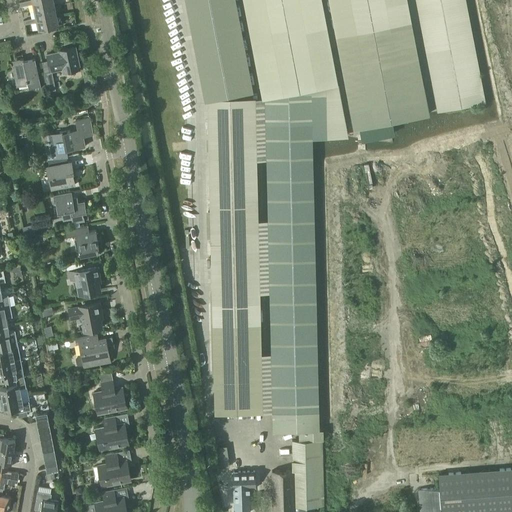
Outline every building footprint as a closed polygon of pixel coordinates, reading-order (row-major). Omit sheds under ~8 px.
[(33,3),(34,10),(55,6),(54,0),(35,0),(32,1),(33,3)] [(233,0),(187,0),(206,100),(208,100),(255,98),(255,97),(254,90),(252,91),(233,0)] [(300,430),(300,439),(322,439),(322,429),(318,429),(312,137),(349,136),(338,83),(337,83),(322,5),(321,0),(245,0),(264,97),(265,96),(268,219),(270,291),(273,411),(275,411),(276,431),(300,430)] [(403,0),(334,0),(360,126),(393,120),(426,114),(403,0)] [(419,0),(441,111),(485,102),(465,0),(419,0)] [(36,17),(36,19),(57,15),(55,6),(34,10),(36,17)] [(36,19),(37,21),(38,28),(59,24),(57,15),(36,19)] [(47,82),(48,90),(56,88),(52,70),(62,68),(63,72),(80,68),(75,46),(58,49),(58,50),(46,53),(48,60),(42,61),(45,75),(47,82)] [(11,60),(16,86),(28,83),(29,86),(40,84),(39,76),(35,58),(24,60),(23,57),(11,60)] [(255,98),(208,100),(215,412),(262,411),(261,353),(259,292),(258,219),(256,158),(255,98)] [(77,127),(47,133),(50,151),(52,150),(53,157),(69,154),(68,147),(86,144),(84,134),(93,133),(90,116),(89,116),(89,115),(76,117),(76,118),(75,118),(77,127)] [(389,123),(363,128),(365,140),(391,135),(389,123)] [(46,166),(51,189),(74,185),(72,172),(73,172),(71,161),(46,166)] [(53,195),(54,201),(55,201),(58,211),(61,210),(63,219),(72,217),(73,222),(88,219),(84,199),(78,201),(77,197),(69,198),(68,192),(53,195)] [(89,230),(88,225),(65,230),(66,236),(75,234),(80,257),(98,253),(96,240),(98,239),(96,229),(89,230)] [(33,238),(31,240),(32,244),(34,246),(39,245),(40,243),(39,238),(37,237),(33,238)] [(97,266),(69,271),(71,279),(75,278),(78,294),(100,289),(98,280),(100,280),(97,266)] [(0,306),(10,305),(8,293),(2,295),(1,288),(0,288),(0,306)] [(98,313),(101,312),(99,302),(69,307),(71,317),(82,315),(84,329),(101,326),(98,313)] [(0,325),(8,324),(6,316),(12,315),(10,305),(0,306),(0,325)] [(0,343),(17,340),(15,329),(9,330),(8,324),(0,325),(0,343)] [(96,339),(95,333),(75,337),(77,344),(79,343),(81,354),(77,355),(75,357),(76,362),(79,364),(83,363),(83,366),(107,361),(104,347),(108,346),(113,345),(112,336),(106,337),(96,339)] [(0,361),(21,358),(19,350),(17,340),(0,343),(0,361)] [(0,373),(3,373),(5,379),(24,376),(22,364),(21,358),(0,361),(0,373)] [(0,385),(0,386),(2,398),(22,394),(20,387),(26,386),(24,376),(5,379),(6,385),(0,385)] [(102,391),(95,392),(98,412),(125,406),(121,387),(115,388),(113,378),(100,381),(102,391)] [(22,394),(2,398),(4,409),(16,407),(17,411),(31,408),(29,399),(23,400),(22,394)] [(35,414),(37,420),(48,418),(47,412),(35,414)] [(97,428),(101,448),(127,443),(123,423),(117,424),(115,415),(103,417),(105,427),(97,428)] [(37,420),(38,426),(49,424),(48,418),(37,420)] [(38,426),(39,432),(51,430),(49,424),(38,426)] [(39,432),(40,439),(52,436),(51,430),(39,432)] [(0,447),(13,449),(15,438),(3,436),(4,432),(0,431),(0,447)] [(52,436),(40,439),(41,445),(53,443),(52,436)] [(314,511),(314,505),(324,505),(322,439),(293,440),(293,470),(272,470),(272,511),(314,511)] [(41,445),(43,451),(54,449),(53,443),(41,445)] [(13,449),(0,447),(0,465),(7,467),(4,466),(5,460),(11,461),(12,457),(13,457),(14,451),(13,451),(13,449)] [(43,451),(44,459),(56,457),(54,449),(43,451)] [(107,463),(99,465),(103,484),(129,479),(125,459),(119,461),(117,451),(105,453),(107,463)] [(44,459),(45,466),(57,463),(56,457),(44,459)] [(57,463),(45,466),(47,472),(53,471),(58,469),(57,463)] [(440,487),(419,489),(420,511),(489,511),(511,510),(511,466),(439,473),(440,487)] [(0,474),(0,510),(8,511),(11,496),(1,494),(2,488),(3,488),(5,478),(9,479),(8,482),(17,483),(19,471),(1,468),(0,474)] [(218,469),(217,470),(219,485),(221,485),(221,484),(220,484),(219,482),(227,481),(227,469),(218,470),(218,469)] [(255,470),(233,471),(233,487),(234,487),(234,507),(250,507),(250,487),(256,486),(255,470)] [(116,498),(114,488),(102,491),(104,501),(96,502),(98,511),(125,511),(122,497),(116,498)] [(56,511),(59,500),(51,498),(52,493),(37,490),(34,511),(37,511),(56,511)]
